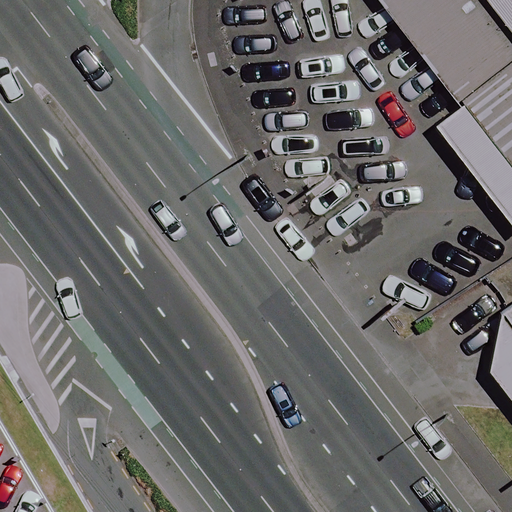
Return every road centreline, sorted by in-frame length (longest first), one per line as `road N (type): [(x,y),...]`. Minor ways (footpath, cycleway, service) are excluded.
road 1 (secondary): [(18,0),(413,511)]
road 2 (secondary): [(273,511),(0,156)]
road 3 (unknown): [(155,0),(178,206)]
